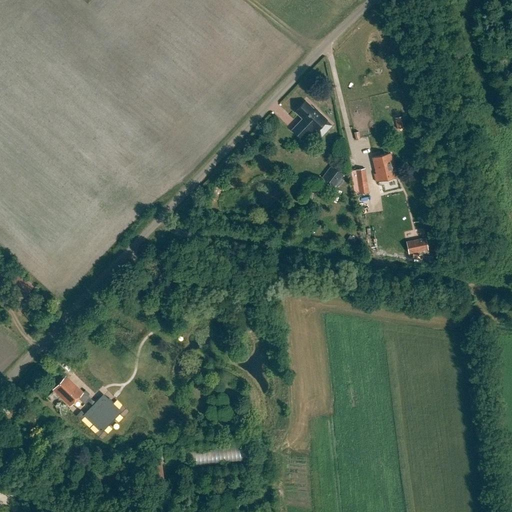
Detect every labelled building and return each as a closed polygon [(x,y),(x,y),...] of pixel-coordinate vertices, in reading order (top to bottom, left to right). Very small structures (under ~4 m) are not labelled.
[(300,121),(292,130),(303,141),(313,130),(315,133),(327,120),(315,108),(314,109),(306,101),(295,112),(304,120),(301,122),(300,121)] [(357,140),(369,137),(367,128),(354,132),(357,140)] [(388,154),(372,158),(375,174),(392,170),(388,154)] [(332,164),(322,178),(334,187),(344,174),(332,164)] [(368,192),(365,168),(355,170),(359,194),(368,192)] [(330,191),(322,209),(329,212),(337,195),(330,191)] [(423,236),(403,243),(407,255),(427,249),(423,236)] [(382,253),(398,253),(398,245),(382,245),(382,253)] [(17,293),(24,298),(33,287),(14,273),(6,283),(18,291),(17,293)] [(61,379),(52,389),(70,406),(82,393),(67,378),(64,381),(61,379)] [(101,432),(120,410),(101,394),(82,415),(101,432)] [(223,456),(223,461),(240,460),(239,448),(245,447),(245,445),(211,448),(211,453),(217,453),(217,456),(223,456)]
